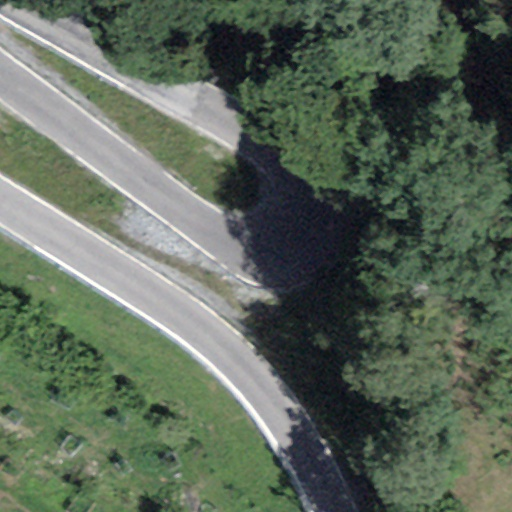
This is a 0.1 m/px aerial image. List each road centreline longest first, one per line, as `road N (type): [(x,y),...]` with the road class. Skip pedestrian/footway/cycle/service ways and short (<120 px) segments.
road 1 (unclassified): [(0,75),(247,250),(284,242),(305,207),(307,187),(281,151),(8,0)]
road 2 (unclassified): [(331,511),(279,413),(218,345),(0,203)]
